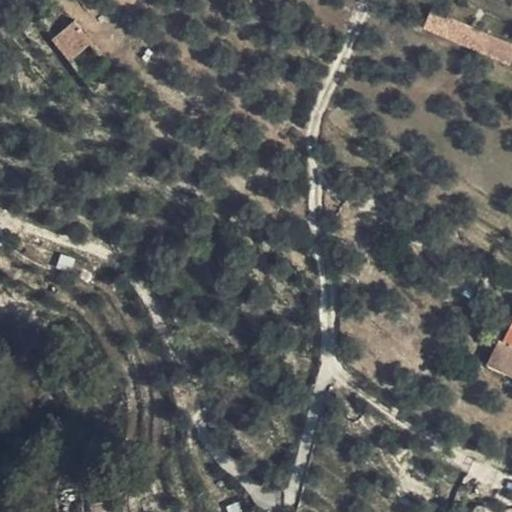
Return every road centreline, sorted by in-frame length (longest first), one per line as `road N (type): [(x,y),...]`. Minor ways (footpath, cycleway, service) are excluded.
road 1 (track): [(328,357),(312,129),(367,0)]
road 2 (track): [(328,357),(288,511)]
road 3 (track): [(432,441),(363,397),(328,357)]
